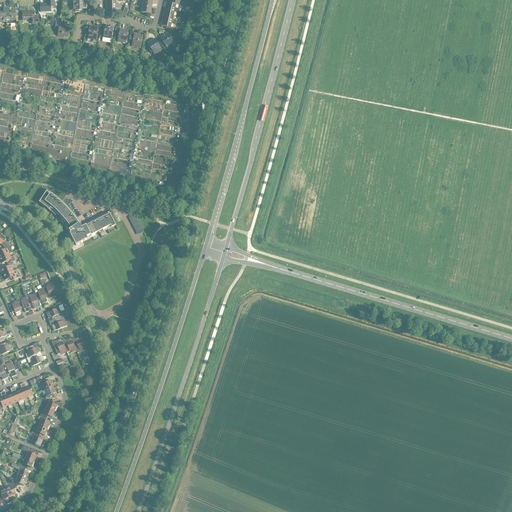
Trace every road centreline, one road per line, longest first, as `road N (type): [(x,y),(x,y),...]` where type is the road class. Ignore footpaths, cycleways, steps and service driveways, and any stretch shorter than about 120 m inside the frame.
road 1 (primary): [(198,265),(114,511)]
road 2 (primary): [(136,511),(219,270)]
road 3 (primary): [(511,339),(269,265)]
road 4 (primary): [(230,233),(291,0)]
road 5 (primary): [(271,0),(210,226)]
road 6 (residential): [(97,317),(126,299),(139,243),(123,213),(67,195)]
road 7 (tertiary): [(62,511),(110,396),(108,349)]
road 8 (residential): [(0,509),(30,492),(63,412),(52,367)]
road 9 (tertiary): [(79,289),(44,234),(0,202)]
